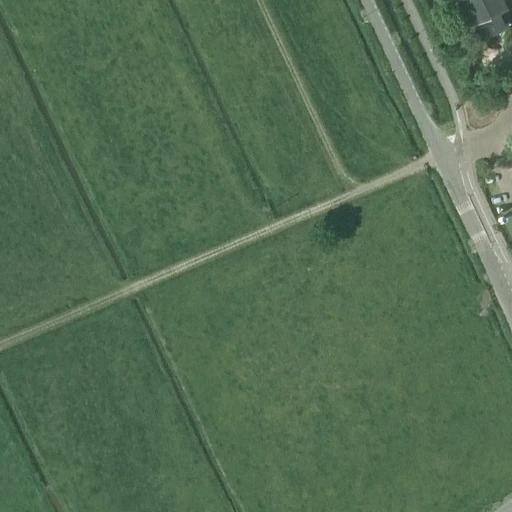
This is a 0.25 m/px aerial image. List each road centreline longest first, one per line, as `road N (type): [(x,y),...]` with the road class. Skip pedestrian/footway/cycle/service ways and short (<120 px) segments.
road 1 (track): [(440,161),(135,284)]
road 2 (track): [(258,0),(354,191)]
road 3 (unclassified): [(440,161),(364,0)]
road 4 (unclassified): [(511,311),(440,161)]
road 5 (track): [(0,344),(135,284)]
